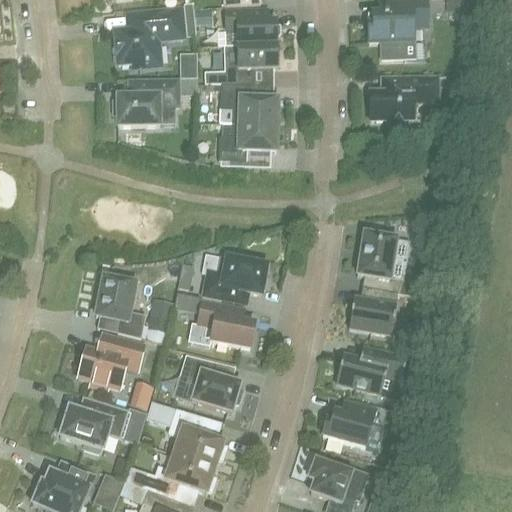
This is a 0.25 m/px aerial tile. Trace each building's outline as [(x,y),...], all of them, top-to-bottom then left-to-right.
[(221,0),(223,11),(229,11),(260,9),(259,0),(221,0)] [(378,18),(367,19),(368,47),(380,46),(380,65),(402,64),(401,49),(413,48),(413,31),(427,31),(426,4),(398,5),(378,5),(378,18)] [(148,17),(148,13),(123,15),(125,35),(115,36),(118,69),(131,67),(132,72),(160,69),(158,44),(183,41),(181,14),(148,17)] [(251,14),(225,14),(225,33),(226,50),(276,49),(276,41),(280,39),(280,30),(276,28),(276,25),(268,25),(268,13),(251,14)] [(226,51),(225,51),(226,73),(227,86),(249,86),(254,86),(253,74),(267,73),(274,73),(277,73),(276,49),(226,50),(226,51)] [(437,82),(437,80),(380,81),(380,96),(370,96),(370,125),(388,125),(388,129),(391,132),(400,132),(403,129),(403,125),(413,125),(413,107),(438,107),(437,82)] [(112,105),(112,120),(117,120),(117,131),(159,130),(159,129),(159,112),(175,111),(178,111),(178,100),(178,83),(148,84),(127,84),(127,101),(117,101),(117,105),(112,105)] [(232,128),(277,130),(277,128),(276,128),(277,104),(248,103),(249,89),(221,89),(220,114),(232,115),(232,128)] [(277,131),(277,130),(232,128),(232,129),(239,129),(238,142),(219,142),(218,166),(246,167),(246,155),(271,156),(271,155),(275,156),(275,151),(276,151),(276,131),(277,131)] [(369,282),(367,293),(389,297),(426,303),(428,290),(389,283),(392,262),(406,264),(409,245),(382,241),(382,237),(368,235),(367,239),(363,238),(356,280),(369,282)] [(247,267),(226,263),(226,264),(219,263),(216,281),(206,279),(201,302),(247,311),(250,298),(260,300),(261,296),(264,294),(266,284),(264,281),(266,270),(262,270),(260,266),(250,264),(247,267)] [(95,321),(99,321),(119,326),(117,338),(140,344),(145,320),(129,317),(135,288),(103,282),(95,321)] [(387,309),(389,297),(367,293),(365,305),(353,303),(348,333),(390,340),(395,310),(387,309)] [(225,311),(202,307),(198,330),(212,333),(210,346),(249,353),(254,329),(243,327),(245,313),(226,309),(225,311)] [(119,394),(124,374),(136,377),(140,364),(144,350),(119,343),(119,340),(101,335),(96,355),(86,353),(78,383),(91,386),(89,391),(106,396),(107,391),(119,394)] [(401,386),(407,363),(383,357),(384,353),(362,348),(359,363),(343,359),(336,388),(380,399),(384,382),(401,386)] [(186,361),(180,382),(178,387),(196,392),(192,406),(231,417),(234,407),(238,409),(242,394),(238,393),(239,389),(211,380),(215,368),(186,361)] [(148,412),(154,388),(139,384),(132,409),(148,412)] [(118,442),(126,417),(82,403),(78,416),(68,413),(67,417),(62,416),(58,431),(62,433),(59,441),(84,449),(83,453),(98,458),(100,454),(102,454),(107,438),(118,442)] [(178,441),(172,458),(215,473),(218,464),(222,465),(226,451),(223,450),(224,446),(199,438),(204,422),(176,413),(152,405),(147,423),(170,430),(168,437),(178,441)] [(326,424),(322,441),(364,452),(375,414),(344,406),(341,418),(334,416),(331,425),(326,424)] [(212,481),(215,473),(172,458),(167,473),(158,470),(149,495),(147,494),(147,495),(173,505),(179,490),(206,499),(207,495),(211,497),(216,483),(212,481)] [(93,481),(71,471),(72,468),(60,464),(54,478),(49,476),(44,488),(41,486),(39,490),(35,488),(29,503),(33,505),(32,508),(40,511),(80,511),(89,492),(88,492),(93,481)] [(350,473),(349,477),(315,465),(309,484),(314,485),(310,497),(333,505),(330,511),(351,511),(354,504),(358,506),(367,479),(350,473)] [(117,499),(118,499),(123,486),(105,478),(99,492),(117,499)] [(173,511),(176,506),(173,505),(147,495),(139,511),(173,511)]
